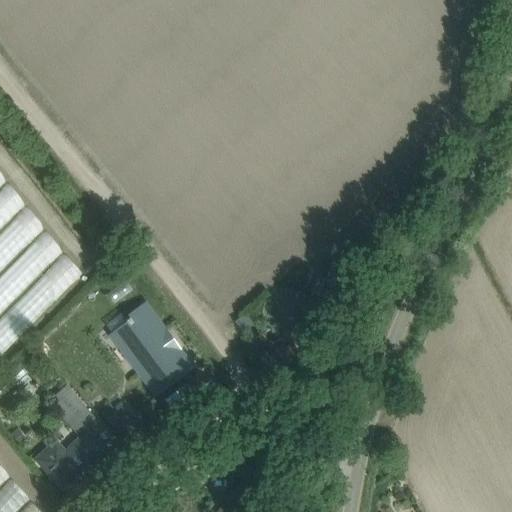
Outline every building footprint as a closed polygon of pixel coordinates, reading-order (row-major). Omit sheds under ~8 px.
[(141,378),(158,400),(193,373),(181,357),(177,360),(162,340),(166,336),(147,312),(128,327),(131,331),(120,339),(147,374),(141,378)] [(243,333),(252,325),(243,314),(234,322),(243,333)] [(55,407),(77,433),(84,427),(86,429),(96,420),(75,396),(66,386),(55,395),(60,402),(55,407)] [(108,404),(98,413),(103,418),(117,433),(134,418),(119,403),(112,409),(108,404)] [(69,494),(68,493),(67,491),(73,486),(75,488),(112,454),(111,453),(111,454),(90,430),(63,455),(54,445),(57,443),(56,442),(36,460),(67,494),(68,495),(69,494)] [(233,489),(218,511),(250,511),(256,504),(233,489)]
